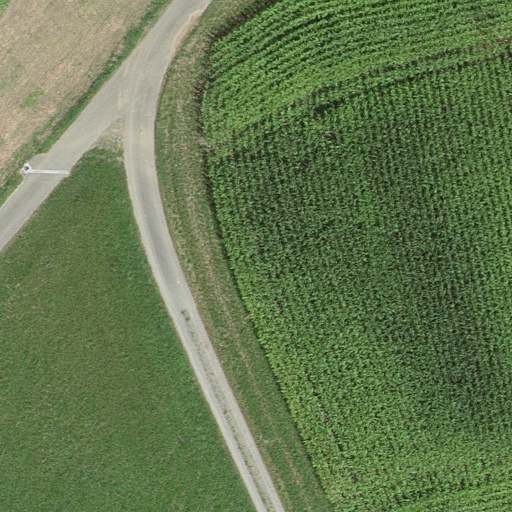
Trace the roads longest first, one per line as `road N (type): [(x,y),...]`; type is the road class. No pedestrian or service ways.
road 1 (track): [(270,511),(160,239),(145,183),(151,71)]
road 2 (track): [(0,234),(151,71)]
